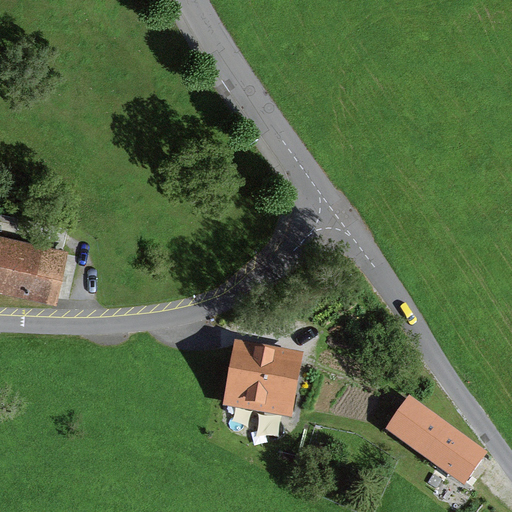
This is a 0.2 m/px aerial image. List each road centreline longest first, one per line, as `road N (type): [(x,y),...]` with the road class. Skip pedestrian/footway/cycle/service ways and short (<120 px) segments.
road 1 (residential): [(333,212),(248,287),(186,319),(0,326)]
road 2 (residential): [(333,212),(511,462)]
road 3 (residential): [(194,0),(333,212)]
